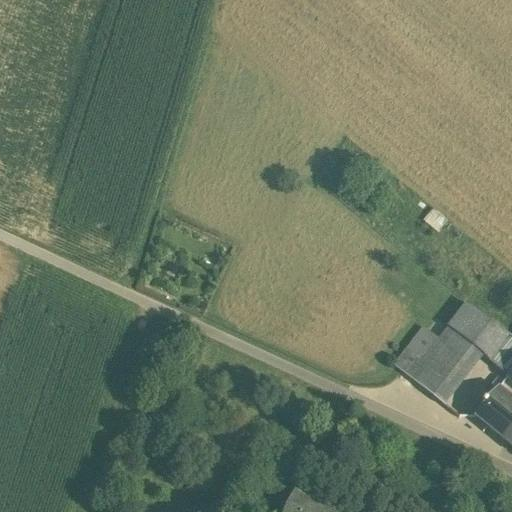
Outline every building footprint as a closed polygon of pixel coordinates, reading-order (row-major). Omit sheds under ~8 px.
[(509,338),(467,305),(448,330),(479,355),(489,363),(509,338)] [(423,330),(394,367),(409,380),(439,342),(423,330)] [(439,342),(409,380),(441,405),(479,355),(448,330),(439,342)] [(511,381),(508,379),(498,391),(511,402),(511,381)] [(511,402),(498,391),(476,419),(504,442),(511,431),(511,402)] [(329,511),(294,495),(285,511),(329,511)]
